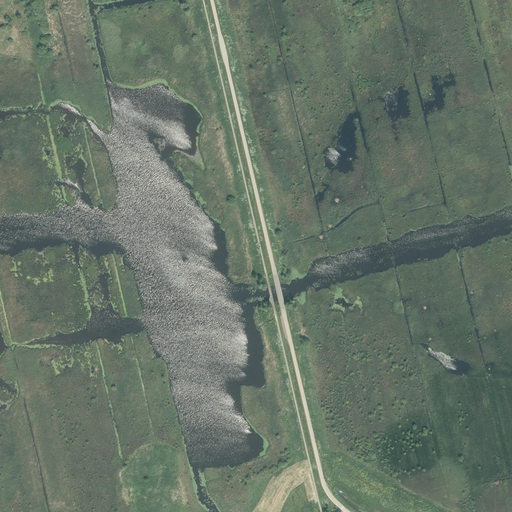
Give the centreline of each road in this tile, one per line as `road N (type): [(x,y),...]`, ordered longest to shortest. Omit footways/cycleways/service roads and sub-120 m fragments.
road 1 (tertiary): [(211,0),(274,274)]
road 2 (tertiary): [(346,511),(320,474),(274,274)]
